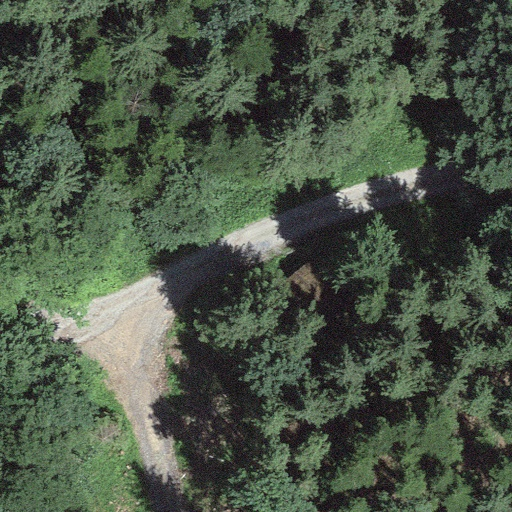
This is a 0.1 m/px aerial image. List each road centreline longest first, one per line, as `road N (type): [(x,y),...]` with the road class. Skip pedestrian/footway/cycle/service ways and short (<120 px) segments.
road 1 (track): [(511,192),(274,249),(115,329),(0,320)]
road 2 (track): [(115,329),(172,511)]
